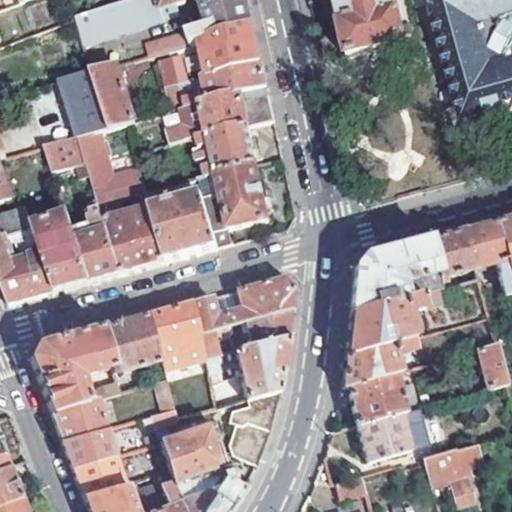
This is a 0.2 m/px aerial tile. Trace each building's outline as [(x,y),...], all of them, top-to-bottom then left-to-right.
[(21,0),(3,0),(7,9),(22,3),(21,0)] [(71,0),(52,0),(62,26),(78,21),(77,18),(71,0)] [(134,0),(77,18),(78,21),(85,44),(87,43),(86,47),(182,17),(178,5),(188,2),(187,0),(200,0),(203,7),(226,0),(134,0)] [(211,28),(148,46),(151,56),(201,42),(253,26),(248,3),(247,0),(226,0),(203,7),(211,28)] [(341,26),(350,60),(411,46),(403,11),(400,12),(396,0),(339,0),(345,24),(341,26)] [(511,0),(458,0),(439,6),(470,121),(511,108),(511,0)] [(255,35),(253,26),(201,42),(205,63),(197,65),(197,60),(190,63),(191,67),(177,70),(181,85),(262,64),(255,35)] [(162,63),(169,88),(181,85),(177,70),(175,60),(162,63)] [(266,82),(262,64),(181,85),(169,88),(165,89),(172,114),(184,111),(245,96),(267,89),(266,82)] [(137,123),(119,65),(93,72),(111,131),(137,123)] [(93,72),(62,82),(79,138),(97,134),(111,131),(93,72)] [(169,133),(172,145),(192,141),(251,127),(275,121),(269,95),(245,101),(245,96),(184,111),(189,128),(169,133)] [(251,127),(192,141),(193,146),(200,145),(202,152),(195,154),(198,166),(214,162),(216,168),(207,170),(207,174),(200,175),(202,180),(258,166),(251,127)] [(124,232),(120,219),(116,221),(120,210),(97,134),(79,138),(90,173),(106,222),(122,276),(143,269),(168,262),(153,211),(147,192),(139,165),(131,167),(143,212),(141,213),(144,225),(124,232)] [(0,161),(8,159),(0,135),(0,161)] [(90,173),(79,138),(46,148),(58,183),(90,173)] [(148,151),(136,154),(139,165),(147,192),(159,189),(148,151)] [(0,203),(12,199),(0,162),(0,203)] [(202,180),(199,181),(201,191),(220,186),(227,222),(212,226),(219,249),(234,244),(231,232),(270,221),(258,166),(202,180)] [(212,226),(204,197),(153,211),(168,262),(191,256),(219,249),(212,226)] [(0,240),(12,236),(36,228),(30,212),(0,220),(0,240)] [(141,213),(120,219),(124,232),(144,225),(141,213)] [(75,232),(70,217),(36,228),(45,255),(57,293),(63,292),(92,284),(75,232)] [(511,217),(496,222),(511,284),(511,217)] [(122,276),(106,222),(75,232),(92,284),(98,282),(122,276)] [(495,264),(502,294),(511,291),(511,284),(496,222),(471,229),(464,231),(475,270),(495,264)] [(429,241),(440,286),(446,284),(444,278),(475,270),(464,231),(436,239),(429,241)] [(45,255),(21,263),(15,265),(9,245),(14,244),(12,236),(0,240),(0,282),(9,307),(50,296),(57,293),(45,255)] [(351,303),(350,314),(420,296),(437,292),(442,290),(440,286),(429,241),(364,259),(355,268),(351,303)] [(15,265),(21,263),(14,244),(9,245),(15,265)] [(247,319),(292,307),(294,289),(287,283),(281,278),(236,290),(241,307),(217,314),(212,297),(191,303),(199,331),(228,324),(247,319)] [(228,292),(212,297),(217,314),(241,307),(236,290),(228,292)] [(424,312),(441,307),(437,292),(420,296),(424,312)] [(347,346),(346,356),(412,340),(406,316),(424,312),(420,296),(350,314),(347,346)] [(199,331),(191,303),(157,312),(147,315),(158,350),(163,348),(161,343),(184,336),(193,358),(206,355),(199,331)] [(253,345),(288,337),(290,325),(291,315),(292,307),(247,319),(253,345)] [(158,350),(147,315),(112,325),(102,327),(113,366),(115,371),(120,370),(121,374),(126,371),(127,369),(161,360),(158,350)] [(221,352),(217,338),(230,335),(228,324),(199,331),(206,355),(221,352)] [(37,345),(29,360),(51,413),(87,403),(82,390),(78,376),(113,366),(102,327),(71,336),(37,345)] [(243,371),(251,395),(278,389),(282,366),(284,359),(288,337),(253,345),(236,348),(241,365),(237,367),(238,373),(243,371)] [(344,379),(343,388),(347,386),(399,373),(395,359),(415,352),(412,340),(346,356),(344,379)] [(476,352),(487,392),(506,387),(495,348),(476,352)] [(347,386),(357,428),(406,415),(398,384),(402,382),(399,373),(347,386)] [(211,380),(214,400),(240,396),(237,377),(211,380)] [(168,378),(154,382),(164,412),(177,408),(168,378)] [(106,397),(120,393),(117,379),(101,384),(106,397)] [(101,384),(82,390),(87,403),(99,399),(106,397),(101,384)] [(233,454),(255,467),(270,427),(276,398),(278,389),(251,395),(253,405),(231,411),(228,422),(236,425),(228,444),(233,454)] [(87,403),(51,413),(59,436),(62,443),(109,429),(99,399),(87,403)] [(175,419),(180,415),(177,408),(164,412),(152,415),(156,424),(175,419)] [(357,428),(366,467),(410,454),(409,450),(426,446),(417,412),(406,415),(357,428)] [(152,415),(144,418),(153,447),(162,444),(160,438),(156,424),(152,415)] [(183,511),(229,511),(233,507),(244,489),(236,485),(230,465),(224,467),(212,422),(160,438),(162,444),(171,473),(183,511)] [(109,429),(62,443),(65,451),(73,470),(118,457),(123,455),(121,450),(116,451),(109,429)] [(153,447),(136,452),(139,462),(157,457),(163,475),(171,473),(162,444),(153,447)] [(423,462),(430,485),(445,481),(452,507),(473,501),(465,470),(481,465),(476,447),(423,462)] [(0,471),(8,469),(0,449),(0,471)] [(118,457),(73,470),(76,479),(84,498),(127,486),(132,485),(130,478),(125,479),(118,457)] [(0,471),(0,505),(19,499),(8,469),(0,471)] [(163,475),(138,482),(144,500),(148,511),(183,511),(171,473),(163,475)] [(333,486),(338,503),(366,496),(360,479),(333,486)] [(135,511),(127,486),(84,498),(89,511),(148,511),(144,500),(137,502),(141,511),(140,511),(135,511)] [(0,505),(0,511),(24,511),(19,499),(0,505)]
